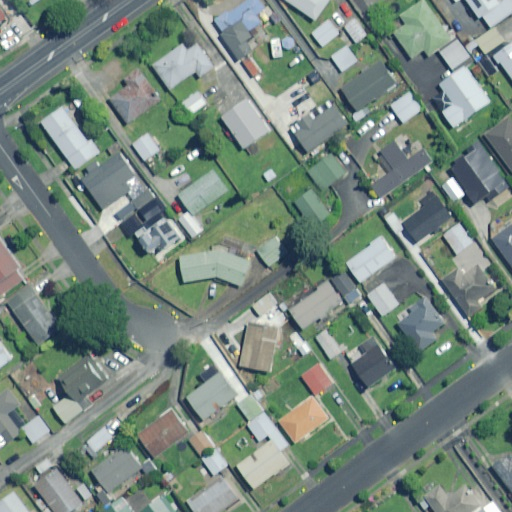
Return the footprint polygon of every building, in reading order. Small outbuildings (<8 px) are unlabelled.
[(266,10),(259,0),(250,0),(215,22),(239,62),(255,52),(248,41),(253,37),(250,31),(262,24),(257,16),(266,10)] [(331,0),(287,0),(317,21),(331,0)] [(425,51),(429,57),(438,51),(443,57),(446,62),(449,66),(453,72),(473,58),(454,30),(448,34),(425,0),(401,16),(407,25),(395,34),(413,59),(425,51)] [(511,0),(505,0),(502,3),(499,0),(467,0),(481,18),(484,16),(492,28),(511,13),(511,0)] [(367,36),(356,20),(344,28),(356,44),(367,36)] [(340,34),(329,21),(313,34),(323,47),(340,34)] [(505,42),(495,29),(477,41),(486,55),(505,42)] [(215,68),(198,45),(188,52),(184,45),(154,66),(171,90),(197,72),(201,78),(215,68)] [(511,45),(497,56),(511,77),(511,45)] [(358,62),(347,46),(332,57),(343,72),(358,62)] [(358,112),(375,101),(377,103),(390,94),(389,92),(398,86),(384,63),(343,89),(358,112)] [(324,89),(307,65),(290,77),(306,101),(324,89)] [(491,103),(466,67),(441,85),(455,105),(444,113),(455,128),(491,103)] [(162,101),(140,69),(125,80),(129,86),(111,99),(129,125),(162,101)] [(208,104),(199,92),(182,104),(191,116),(208,104)] [(423,111),(410,93),(392,106),(404,124),(423,111)] [(271,131),(249,100),(222,119),(244,150),(271,131)] [(90,144),(64,107),(43,123),(77,170),(100,153),(92,142),(90,144)] [(348,126),(335,107),(314,122),(310,116),(300,123),(303,128),(296,134),(309,153),(348,126)] [(511,123),(509,120),(488,135),(511,167),(511,123)] [(161,151),(148,133),(133,143),(146,161),(161,151)] [(411,145),(404,136),(382,152),(395,170),(372,187),(382,200),(434,163),(418,141),(411,145)] [(511,188),(479,142),(463,153),(465,157),(451,166),(477,205),(491,196),(494,200),(511,188)] [(347,174),(332,154),(308,172),(323,192),(347,174)] [(136,178),(119,155),(85,181),(106,210),(132,191),(127,184),(136,178)] [(230,191),(215,170),(180,195),(195,216),(230,191)] [(466,195),(454,179),(443,187),(456,203),(466,195)] [(333,215),(312,189),(294,204),(314,230),(333,215)] [(162,212),(149,192),(134,202),(148,222),(162,212)] [(403,223),(419,244),(434,233),(436,235),(442,231),(440,228),(454,217),(438,196),(403,223)] [(204,231),(190,213),(181,220),(194,238),(204,231)] [(405,229),(394,214),(386,220),(397,235),(405,229)] [(150,255),(160,248),(164,254),(182,242),(178,236),(169,223),(142,242),(150,255)] [(474,244),(460,225),(445,236),(458,255),(474,244)] [(511,226),(494,239),(511,265),(511,226)] [(290,253),(278,236),(258,250),(270,267),(290,253)] [(397,258),(383,238),(348,263),(362,283),(397,258)] [(20,268),(0,241),(0,298),(24,280),(17,270),(20,268)] [(252,264),(223,252),(181,257),(185,282),(218,277),(243,287),(252,264)] [(496,290),(480,266),(464,277),(459,270),(444,280),(470,318),(484,308),(479,302),(496,290)] [(344,303),(329,282),(318,289),(319,292),(291,311),(304,330),(344,303)] [(400,305),(384,284),(369,296),(384,317),(400,305)] [(64,329),(31,285),(7,303),(40,346),(64,329)] [(277,317),(287,309),(285,305),(281,307),(279,304),(275,307),(267,296),(253,306),(261,317),(272,309),(277,317)] [(446,323),(425,298),(412,309),(413,310),(398,323),(422,353),(439,339),(434,334),(446,323)] [(279,330),(249,324),(241,367),(271,373),(279,330)] [(339,347),(328,331),(317,338),(331,360),(347,350),(343,344),(339,347)] [(397,370),(374,337),(363,345),(369,354),(353,365),(369,389),(397,370)] [(0,369),(13,359),(0,341),(0,369)] [(104,382),(87,359),(59,380),(76,403),(104,382)] [(333,384),(318,365),(302,377),(316,397),(333,384)] [(239,396),(222,373),(188,399),(205,421),(239,396)] [(250,422),(266,411),(258,400),(262,397),(257,390),(237,403),(250,422)] [(20,407),(8,392),(0,398),(0,450),(22,433),(16,426),(24,420),(16,410),(20,407)] [(82,411),(70,395),(53,408),(65,424),(82,411)] [(329,420),(313,398),(280,422),(296,444),(329,420)] [(190,434),(173,411),(139,436),(156,459),(190,434)] [(274,440),(282,451),(290,446),(266,411),(250,422),(247,424),(260,442),(268,436),(272,442),(274,440)] [(50,432),(40,417),(23,429),(34,444),(50,432)] [(114,438),(106,428),(89,443),(97,452),(114,438)] [(215,448),(202,430),(189,440),(202,457),(215,448)] [(282,451),(274,440),(272,442),(238,465),(255,490),(292,465),(282,451)] [(143,469),(127,447),(94,471),(110,493),(143,469)] [(229,466),(217,450),(203,461),(215,476),(229,466)] [(511,460),(508,455),(493,466),(511,492),(511,460)] [(72,511),(95,496),(85,482),(76,489),(59,465),(54,468),(47,459),(36,467),(43,477),(34,483),(51,508),(45,511),(72,511)] [(223,511),(239,500),(224,480),(195,502),(193,499),(188,502),(196,511),(223,511)] [(474,511),(482,506),(466,485),(451,497),(441,485),(425,497),(435,511),(474,511)] [(29,511),(16,493),(0,504),(0,511),(29,511)] [(173,511),(163,497),(142,511),(173,511)] [(132,511),(123,498),(104,511),(132,511)] [(501,511),(494,502),(481,511),(501,511)]
